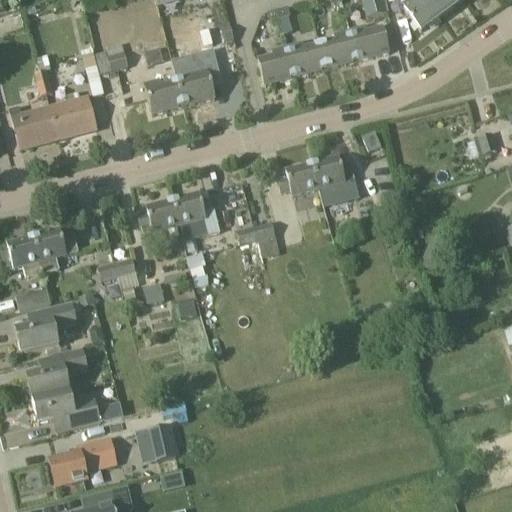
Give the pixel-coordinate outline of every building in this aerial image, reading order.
[(383,0),(359,0),(365,23),(387,17),(383,0)] [(411,0),(415,4),(403,12),(420,35),(442,18),(428,0),(411,0)] [(461,0),(428,0),(442,18),(463,2),(461,0)] [(277,13),(279,23),(289,20),(287,10),(277,13)] [(269,26),(279,23),(277,13),(266,16),(269,26)] [(94,61),(103,98),(104,102),(114,99),(110,76),(127,72),(121,47),(106,51),(100,28),(86,32),(93,58),(94,61)] [(365,29),(349,33),(357,65),(388,57),(382,31),(366,35),(365,29)] [(236,62),(228,30),(219,32),(223,47),(218,48),(223,65),(236,62)] [(334,43),(319,48),(326,73),(357,65),(349,33),(333,37),(334,43)] [(302,45),(286,50),(295,81),(326,73),(319,48),(304,52),(302,45)] [(263,89),(295,81),(286,50),(270,54),(272,60),(257,64),(263,89)] [(159,53),(147,55),(149,68),(161,66),(159,53)] [(92,101),(103,98),(94,61),(83,64),(92,101)] [(32,74),(35,84),(41,83),(42,85),(48,83),(45,70),(32,74)] [(176,85),(182,110),(214,102),(206,71),(190,75),(191,81),(176,85)] [(51,93),(48,83),(42,85),(41,83),(35,84),(39,98),(45,96),(51,93)] [(151,119),(182,110),(176,85),(160,89),(159,83),(143,87),(151,119)] [(49,110),(58,142),(96,131),(87,100),(49,110)] [(20,152),(58,142),(49,110),(22,118),(19,108),(10,111),(12,121),(11,121),(20,152)] [(491,138),(477,142),(483,158),(496,154),(492,141),(491,139),(491,138)] [(311,168),(318,193),(344,186),(343,180),(352,178),(349,164),(339,167),(337,161),(311,168)] [(291,200),(318,193),(311,168),(285,175),(286,181),(276,183),(280,197),(290,194),(291,200)] [(218,215),(245,204),(238,185),(211,196),(218,215)] [(380,196),(387,222),(404,218),(398,192),(380,196)] [(198,197),(172,204),(179,231),(205,224),(204,218),(214,216),(209,200),(200,202),(198,197)] [(151,238),(179,231),(172,204),(144,211),(146,217),(137,219),(142,239),(151,237),(151,238)] [(270,225),(253,230),(261,261),(278,256),(270,225)] [(265,276),(261,261),(253,230),(235,235),(239,251),(237,252),(243,274),(248,274),(249,281),(265,276)] [(39,266),(42,278),(58,274),(55,262),(78,257),(72,236),(61,239),(59,233),(32,240),(39,266)] [(25,283),(42,278),(39,266),(32,240),(5,247),(6,253),(0,254),(0,274),(0,277),(22,271),(25,283)] [(424,262),(421,269),(433,273),(436,266),(439,267),(447,246),(430,240),(422,262),(424,262)] [(192,290),(206,286),(198,255),(183,259),(192,290)] [(124,302),(125,305),(136,302),(132,290),(138,289),(131,262),(115,266),(124,302)] [(100,308),(124,302),(115,266),(96,271),(99,283),(95,285),(100,308)] [(163,306),(159,287),(142,290),(146,308),(163,306)] [(18,317),(49,309),(45,291),(13,300),(18,317)] [(92,298),(79,301),(81,311),(95,308),(92,298)] [(192,304),(178,307),(181,322),(196,319),(192,304)] [(59,349),(57,349),(54,333),(75,328),(70,308),(36,316),(39,328),(15,334),(20,358),(44,352),(46,360),(61,356),(59,349)] [(100,330),(89,332),(92,348),(103,346),(100,330)] [(31,404),(68,395),(65,380),(86,375),(83,361),(91,359),(89,352),(47,361),(50,374),(26,380),(31,404)] [(72,410),(68,395),(31,404),(37,428),(62,422),(65,435),(106,425),(104,417),(97,419),(93,405),(72,410)] [(175,461),(168,429),(134,436),(141,469),(175,461)] [(84,475),(113,469),(107,443),(78,450),(79,456),(48,464),(54,491),(86,484),(84,475)] [(180,477),(160,482),(163,493),(182,489),(180,477)] [(130,511),(126,491),(93,499),(95,511),(130,511)]
